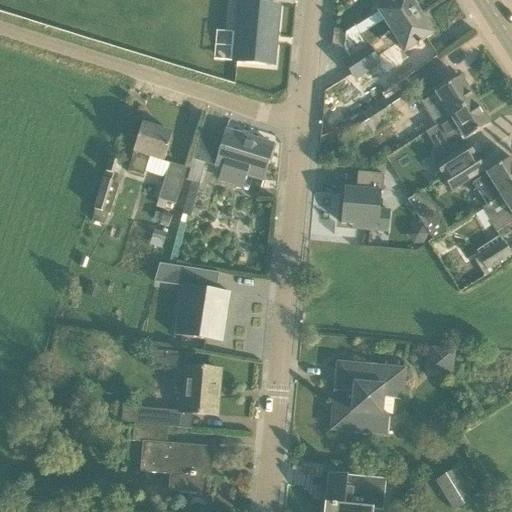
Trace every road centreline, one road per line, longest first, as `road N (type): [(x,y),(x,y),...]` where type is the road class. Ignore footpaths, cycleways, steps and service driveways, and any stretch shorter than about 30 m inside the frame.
road 1 (residential): [(269,511),(301,122)]
road 2 (unclassified): [(301,122),(0,29)]
road 3 (residential): [(301,122),(312,0)]
